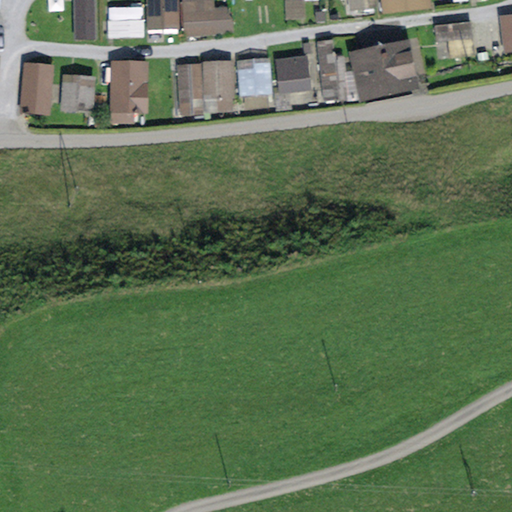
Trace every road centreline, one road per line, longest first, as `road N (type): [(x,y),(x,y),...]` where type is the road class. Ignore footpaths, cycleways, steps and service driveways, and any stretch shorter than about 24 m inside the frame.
road 1 (residential): [(0,140),(223,131),(511,84)]
road 2 (residential): [(197,511),(409,450),(511,391)]
